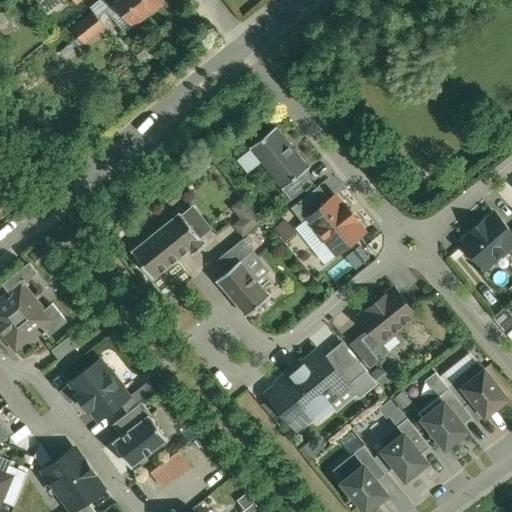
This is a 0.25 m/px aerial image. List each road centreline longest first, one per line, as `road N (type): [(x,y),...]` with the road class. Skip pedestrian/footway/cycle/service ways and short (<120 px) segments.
road 1 (residential): [(245,45),(0,248)]
road 2 (residential): [(245,45),(401,230)]
road 3 (residential): [(238,349),(266,357),(397,255)]
road 4 (residential): [(424,257),(511,361)]
road 5 (residential): [(64,415),(135,511)]
